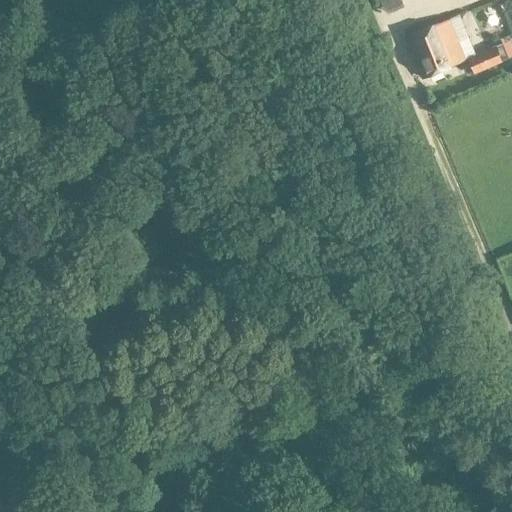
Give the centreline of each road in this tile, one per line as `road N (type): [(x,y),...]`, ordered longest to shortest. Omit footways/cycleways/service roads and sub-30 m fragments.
road 1 (unknown): [(160,294),(257,310),(329,346),(448,434),(511,511)]
road 2 (unclassified): [(511,388),(351,0)]
road 3 (unknown): [(98,0),(169,190),(191,224),(193,248),(160,294)]
road 4 (unknown): [(0,425),(67,338),(118,302),(160,294)]
